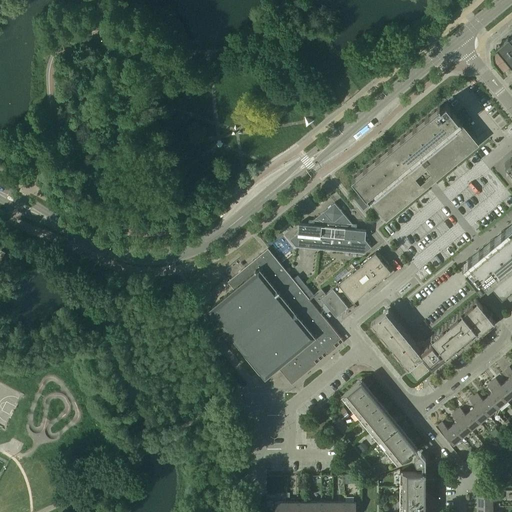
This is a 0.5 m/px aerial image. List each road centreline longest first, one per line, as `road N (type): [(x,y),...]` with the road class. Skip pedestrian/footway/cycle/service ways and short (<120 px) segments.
road 1 (tertiary): [(0,194),(113,251),(184,252),(220,234),(456,40)]
road 2 (residential): [(408,274),(418,262),(395,235),(511,140)]
road 3 (residential): [(414,410),(497,342),(511,320)]
